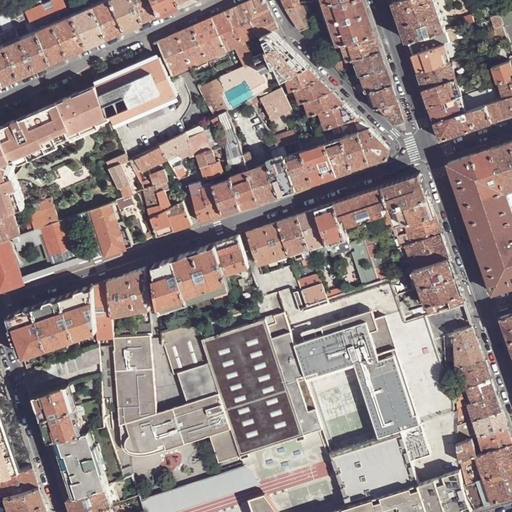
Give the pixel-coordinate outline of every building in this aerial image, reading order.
[(65,55),(84,46),(71,14),(62,18),(60,14),(69,10),(68,8),(66,4),(64,0),(32,0),(24,4),(26,8),(31,20),(33,25),(49,18),(51,23),(65,55)] [(123,29),(110,0),(102,0),(90,5),(104,38),(123,29)] [(141,21),(131,0),(110,0),(123,29),(141,21)] [(151,0),(131,0),(141,21),(157,14),(151,0)] [(179,5),(176,0),(151,0),(157,14),(179,5)] [(250,0),(213,17),(228,50),(237,46),(248,41),(263,34),(274,30),(279,27),(266,0),(250,0)] [(362,0),(323,0),(321,0),(335,43),(339,41),(373,31),(370,20),(363,1),(362,0)] [(393,0),(402,23),(407,40),(446,28),(436,0),(393,0)] [(301,29),(311,24),(302,4),(299,4),(285,6),(295,22),(301,29)] [(104,38),(90,5),(71,14),(84,46),(104,38)] [(31,20),(26,8),(16,12),(16,13),(21,24),(23,24),(26,23),(31,20)] [(511,9),(500,13),(504,23),(510,40),(511,47),(511,9)] [(21,24),(16,13),(10,15),(10,16),(14,28),(15,27),(21,24)] [(161,55),(169,75),(172,74),(228,50),(213,17),(155,42),(160,54),(161,55)] [(30,32),(35,30),(33,25),(31,20),(26,23),(30,32)] [(65,55),(51,23),(35,30),(49,62),(65,55)] [(504,23),(494,26),(500,43),(510,40),(504,23)] [(446,28),(407,40),(411,50),(413,55),(445,44),(458,40),(454,26),(446,28)] [(4,32),(5,36),(16,31),(16,29),(15,27),(14,28),(4,32)] [(49,62),(35,30),(30,32),(19,37),(33,69),(49,62)] [(274,30),(263,34),(270,49),(285,41),(274,30)] [(376,37),(373,31),(339,41),(343,54),(345,60),(352,58),(354,57),(380,49),(376,37)] [(19,37),(3,44),(16,76),(33,69),(19,37)] [(237,46),(246,66),(257,61),(255,56),(248,41),(237,46)] [(270,87),(288,78),(310,66),(285,41),(270,49),(267,50),(268,53),(259,57),(257,61),(270,87)] [(16,76),(3,44),(0,45),(0,83),(16,76)] [(445,44),(413,55),(416,66),(418,72),(451,60),(445,44)] [(332,63),(338,62),(336,56),(333,46),(325,48),(324,46),(322,47),(318,48),(332,63)] [(380,49),(354,57),(357,66),(359,71),(360,74),(385,65),(382,55),(380,49)] [(268,53),(267,50),(255,56),(257,61),(259,57),(268,53)] [(169,75),(161,55),(130,70),(138,89),(169,75)] [(339,71),(355,67),(352,58),(345,60),(338,62),(332,63),(339,71)] [(511,62),(510,58),(493,64),(498,81),(500,80),(511,75),(511,62)] [(451,60),(418,72),(422,82),(424,88),(457,77),(451,60)] [(211,108),(214,116),(219,114),(228,109),(240,103),(241,102),(248,98),(259,93),(270,87),(257,61),(246,66),(200,87),(211,108)] [(385,65),(360,74),(362,81),(366,91),(391,82),(388,72),(385,65)] [(288,78),(291,89),(296,87),(322,78),(310,66),(288,78)] [(130,70),(96,85),(105,105),(128,95),(133,106),(110,116),(113,124),(146,109),(138,89),(130,70)] [(170,76),(169,75),(138,89),(146,109),(178,95),(170,76)] [(511,75),(500,80),(506,96),(511,93),(511,75)] [(457,77),(424,88),(428,99),(430,105),(463,93),(457,77)] [(329,85),(322,78),(296,87),(299,95),(302,102),(307,100),(335,90),(329,85)] [(498,81),(495,82),(500,98),(506,96),(500,80),(498,81)] [(391,82),(366,91),(371,105),(373,108),(379,106),(378,106),(397,99),(393,88),(391,82)] [(495,82),(488,84),(493,101),(501,98),(500,98),(495,82)] [(0,214),(14,210),(27,206),(17,175),(12,177),(10,169),(11,160),(44,145),(40,137),(64,126),(68,134),(110,116),(105,105),(96,85),(0,127),(0,214)] [(263,100),(273,120),(293,109),(282,87),(262,98),(263,100)] [(307,100),(312,113),(317,112),(322,110),(346,102),(335,90),(307,100)] [(259,93),(248,98),(253,105),(253,106),(263,100),(262,98),(259,93)] [(463,93),(430,105),(434,115),(435,121),(469,110),(463,93)] [(511,93),(506,96),(500,98),(501,98),(493,101),(487,103),(493,120),(511,113),(511,93)] [(248,98),(241,102),(246,108),(253,105),(248,98)] [(397,99),(378,106),(379,106),(394,121),(403,118),(399,105),(397,99)] [(349,105),(346,102),(322,110),(328,127),(332,126),(339,123),(356,117),(361,116),(349,105)] [(469,129),(493,120),(487,103),(469,110),(435,121),(439,132),(441,138),(469,129)] [(211,108),(202,113),(206,120),(214,116),(211,108)] [(231,172),(232,175),(249,169),(243,152),(228,109),(219,114),(221,120),(225,143),(231,172)] [(206,120),(204,121),(207,126),(221,120),(219,114),(214,116),(206,120)] [(261,118),(265,125),(269,123),(265,116),(261,118)] [(356,117),(361,130),(372,127),(361,116),(356,117)] [(342,132),(344,136),(361,130),(356,117),(339,123),(342,132)] [(339,123),(332,126),(335,134),(342,132),(339,123)] [(361,130),(372,163),(382,159),(389,156),(392,146),(381,136),(372,127),(361,130)] [(204,130),(188,137),(192,152),(193,155),(198,153),(212,148),(211,145),(204,130)] [(282,135),(286,144),(300,140),(297,130),(282,135)] [(344,136),(355,168),(365,165),(372,163),(361,130),(344,136)] [(167,158),(170,163),(192,152),(188,137),(186,131),(160,144),(159,145),(159,146),(167,158)] [(327,142),(338,174),(349,170),(355,168),(344,136),(327,142)] [(511,140),(501,144),(491,147),(506,189),(507,189),(511,187),(511,140)] [(304,150),(315,182),(329,177),(338,174),(327,142),(304,150)] [(159,146),(135,158),(136,162),(141,172),(167,158),(159,146)] [(511,285),(511,204),(507,189),(506,189),(491,147),(449,162),(473,229),(495,291),(511,285)] [(198,153),(202,165),(217,160),(214,148),(212,148),(198,153)] [(243,152),(249,169),(256,166),(249,149),(243,152)] [(287,156),(298,188),(308,185),(315,182),(304,150),(287,156)] [(110,165),(111,167),(122,163),(122,164),(129,160),(127,155),(109,161),(110,165)] [(270,162),(281,194),(291,190),(298,188),(287,156),(270,162)] [(202,165),(206,179),(210,178),(213,177),(222,174),(217,160),(202,165)] [(249,169),(261,201),(271,197),(279,195),(281,194),(270,162),(256,166),(249,169)] [(122,163),(111,167),(118,184),(124,197),(132,194),(130,188),(132,187),(122,164),(122,163)] [(175,166),(173,167),(179,176),(178,176),(180,179),(187,176),(182,164),(175,166)] [(153,182),(154,184),(167,180),(169,179),(165,169),(151,174),(153,182)] [(233,177),(243,207),(254,203),(261,201),(249,169),(232,175),(233,177)] [(422,172),(384,185),(390,203),(393,202),(395,201),(397,207),(398,207),(430,196),(425,181),(422,172)] [(215,183),(226,213),(236,209),(243,207),(233,177),(228,179),(215,183)] [(145,188),(152,218),(168,209),(175,205),(173,202),(171,197),(167,190),(171,188),(167,180),(154,184),(150,186),(150,185),(145,188)] [(190,183),(202,222),(209,219),(214,217),(203,187),(201,180),(190,183)] [(203,187),(214,217),(222,215),(226,213),(215,183),(212,184),(203,187)] [(336,202),(341,218),(347,216),(349,224),(350,224),(362,219),(361,217),(374,213),(374,215),(386,211),(385,205),(390,203),(384,185),(359,194),(336,202)] [(117,200),(120,208),(135,203),(132,194),(124,197),(116,199),(117,200)] [(406,224),(436,214),(432,202),(430,196),(398,207),(404,225),(406,224)] [(168,209),(176,230),(186,226),(194,224),(185,200),(180,202),(175,205),(168,209)] [(94,212),(108,253),(117,250),(114,240),(123,237),(124,236),(122,230),(112,202),(93,208),(94,212)] [(317,208),(328,241),(332,241),(347,235),(344,225),(341,218),(336,202),(325,205),(317,208)] [(32,213),(37,227),(43,226),(60,219),(55,205),(32,213)] [(93,208),(64,218),(66,222),(71,220),(91,213),(94,212),(93,208)] [(299,214),(310,248),(328,241),(317,208),(307,211),(299,214)] [(152,218),(159,236),(169,233),(176,230),(168,209),(152,218)] [(0,240),(7,238),(22,233),(14,210),(0,214),(0,240)] [(94,212),(91,213),(101,248),(108,253),(94,212)] [(280,221),(291,254),(294,253),(310,248),(299,214),(292,216),(283,220),(280,221)] [(406,224),(409,233),(439,223),(437,215),(436,214),(406,224)] [(47,239),(58,271),(80,263),(66,222),(64,218),(60,219),(43,226),(47,239)] [(80,263),(82,255),(71,220),(66,222),(80,263)] [(248,232),(260,265),(291,254),(280,221),(263,227),(248,232)] [(412,243),(443,233),(440,225),(439,223),(409,233),(412,243)] [(349,224),(344,225),(347,235),(350,243),(354,242),(356,242),(350,224),(349,224)] [(22,233),(7,238),(12,251),(16,249),(43,240),(47,239),(43,226),(37,227),(22,233)] [(123,237),(127,247),(134,244),(128,229),(122,230),(124,236),(123,237)] [(415,269),(451,257),(446,243),(443,233),(412,243),(407,246),(415,269)] [(217,242),(227,273),(250,265),(240,235),(227,239),(217,242)] [(347,235),(332,241),(328,241),(332,251),(333,254),(351,249),(350,243),(347,235)] [(114,240),(117,250),(127,247),(123,237),(114,240)] [(364,239),(371,258),(376,256),(375,252),(370,237),(364,239)] [(0,240),(0,260),(13,255),(12,251),(7,238),(0,240)] [(13,255),(22,283),(42,276),(58,271),(47,239),(43,240),(52,266),(25,276),(16,249),(12,251),(13,255)] [(356,242),(354,242),(350,243),(351,249),(364,287),(378,282),(377,276),(371,258),(364,239),(356,242)] [(310,248),(313,257),(332,251),(328,241),(310,248)] [(195,250),(175,256),(190,300),(210,293),(231,286),(227,273),(217,242),(195,250)] [(108,253),(101,248),(82,255),(80,263),(108,253)] [(0,285),(2,291),(22,283),(13,255),(0,260),(0,285)] [(156,264),(163,309),(190,300),(175,256),(164,260),(156,264)] [(451,259),(451,257),(415,269),(418,279),(421,288),(457,275),(454,267),(451,259)] [(137,270),(131,272),(135,312),(151,308),(146,267),(137,270)] [(110,280),(113,316),(135,312),(131,272),(119,276),(110,280)] [(299,279),(309,306),(328,299),(319,273),(299,279)] [(428,305),(463,293),(459,281),(457,275),(421,288),(428,305)] [(421,288),(418,279),(416,279),(411,281),(414,290),(419,288),(421,288)] [(98,324),(99,338),(115,336),(113,316),(110,280),(101,283),(95,285),(98,324)] [(78,291),(63,296),(75,333),(77,336),(88,331),(87,328),(98,324),(95,285),(78,291)] [(464,295),(463,293),(428,305),(430,314),(435,313),(466,302),(464,295)] [(48,301),(36,305),(50,345),(61,341),(60,338),(75,333),(63,296),(48,301)] [(405,299),(399,301),(403,313),(409,311),(405,299)] [(467,305),(466,302),(435,313),(430,314),(425,316),(434,341),(444,337),(444,336),(455,332),(475,326),(471,317),(467,305)] [(23,310),(12,313),(10,317),(21,351),(37,346),(39,349),(50,345),(36,305),(23,310)] [(407,322),(423,316),(425,316),(430,314),(428,305),(409,311),(403,313),(407,322)] [(135,312),(135,317),(151,313),(151,308),(135,312)] [(358,313),(361,322),(374,318),(372,309),(358,313)] [(159,411),(152,333),(115,336),(116,345),(99,346),(100,360),(105,426),(112,425),(111,413),(118,412),(121,447),(123,450),(127,454),(133,456),(140,456),(146,455),(151,454),(209,436),(218,463),(240,456),(241,459),(250,457),(248,452),(296,437),(297,441),(306,438),(304,434),(323,428),(306,378),(295,343),(285,312),(203,339),(196,319),(162,331),(175,374),(181,372),(189,397),(190,401),(159,411)] [(510,340),(511,339),(511,312),(502,316),(507,331),(510,340)] [(463,511),(475,508),(466,483),(462,467),(419,482),(411,458),(431,452),(421,421),(420,421),(385,314),(374,318),(361,322),(358,313),(321,325),(324,334),(316,336),(313,328),(301,332),(304,340),(316,375),(354,363),(379,435),(330,452),(347,505),(333,510),(326,511),(463,511)] [(136,325),(137,334),(152,333),(152,324),(136,325)] [(462,367),(486,360),(481,348),(479,342),(476,331),(475,326),(455,332),(456,339),(456,341),(456,344),(456,359),(457,366),(457,368),(462,367)] [(304,340),(295,343),(306,378),(316,375),(304,340)] [(456,344),(445,347),(445,363),(456,359),(456,344)] [(87,351),(91,363),(100,360),(99,346),(87,351)] [(78,354),(83,367),(91,363),(87,351),(82,352),(78,354)] [(70,357),(75,370),(83,367),(78,354),(70,357)] [(61,360),(66,373),(75,370),(70,357),(61,360)] [(53,363),(58,376),(66,373),(61,360),(55,362),(53,363)] [(468,386),(492,379),(488,366),(486,360),(462,367),(462,370),(465,378),(468,386)] [(45,366),(49,379),(58,376),(53,363),(45,366)] [(36,369),(41,382),(49,379),(45,366),(36,369)] [(28,372),(33,385),(41,382),(36,369),(28,372)] [(465,378),(458,381),(458,390),(468,386),(465,378)] [(473,402),(498,394),(494,382),(492,379),(468,386),(473,402)] [(67,383),(75,407),(78,405),(70,382),(67,383)] [(40,409),(43,417),(75,407),(67,383),(36,395),(40,409)] [(468,403),(473,402),(468,386),(458,390),(458,393),(458,407),(468,403)] [(473,420),(503,410),(498,397),(498,394),(473,402),(468,403),(470,410),(473,417),(473,420)] [(459,424),(473,420),(473,417),(463,420),(462,412),(470,410),(468,403),(458,407),(459,423),(459,424)] [(75,407),(83,431),(86,430),(78,405),(75,407)] [(47,430),(50,438),(57,436),(83,431),(75,407),(43,417),(47,430)] [(0,476),(20,469),(0,408),(0,476)] [(470,410),(462,412),(463,420),(473,417),(470,410)] [(479,436),(509,427),(505,416),(503,410),(473,420),(479,436)] [(472,438),(479,436),(473,420),(459,424),(459,432),(459,442),(472,438)] [(484,452),(511,443),(511,436),(510,432),(509,427),(479,436),(484,452)] [(67,467),(76,495),(107,484),(109,483),(91,429),(86,430),(83,431),(57,436),(67,467)] [(477,454),(472,438),(459,442),(461,455),(462,459),(477,454)] [(484,478),(511,469),(511,443),(484,452),(477,454),(484,478)] [(462,459),(469,483),(484,478),(477,454),(462,459)] [(20,469),(0,476),(0,482),(4,495),(39,483),(36,474),(33,465),(20,469)] [(246,465),(244,466),(247,476),(217,486),(214,476),(179,487),(182,497),(144,510),(145,511),(176,511),(261,484),(246,465)] [(244,466),(214,476),(217,486),(247,476),(244,466)] [(511,469),(484,478),(493,503),(511,496),(511,469)] [(477,508),(493,503),(484,478),(469,483),(474,500),(477,508)] [(39,483),(4,495),(5,499),(9,511),(44,500),(41,490),(39,483)] [(74,510),(74,511),(87,511),(109,505),(113,503),(107,484),(76,495),(70,497),(74,510)] [(179,487),(141,499),(143,507),(144,510),(182,497),(179,487)] [(249,497),(254,511),(326,511),(333,510),(322,511),(278,511),(265,492),(249,497)] [(44,500),(9,511),(48,511),(46,505),(44,500)]
